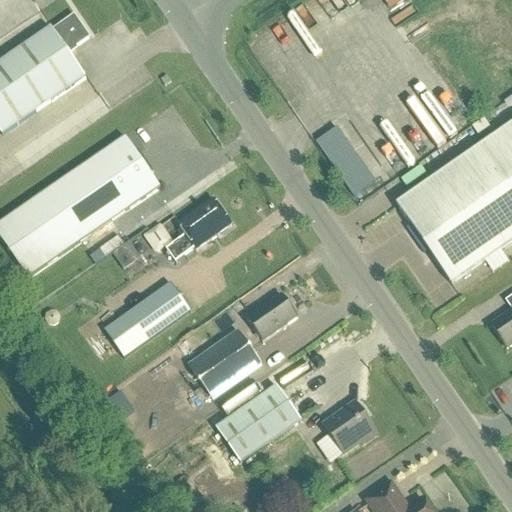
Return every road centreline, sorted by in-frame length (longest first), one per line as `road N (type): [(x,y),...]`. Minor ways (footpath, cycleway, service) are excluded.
road 1 (unclassified): [(511,494),(188,25)]
road 2 (track): [(115,511),(0,346)]
